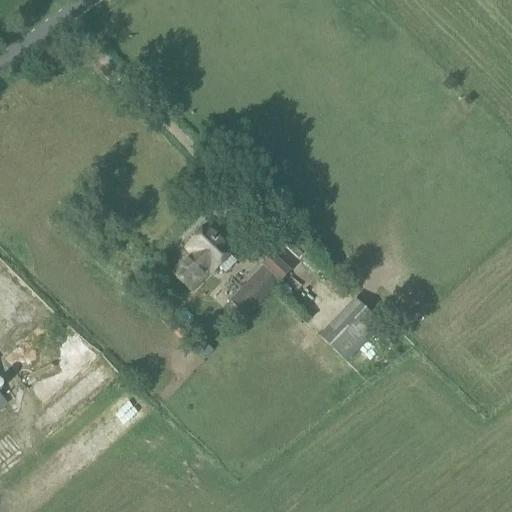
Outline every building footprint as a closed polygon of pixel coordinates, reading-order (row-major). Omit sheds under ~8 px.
[(230,255),(235,250),(209,225),(186,250),(190,254),(172,274),(192,293),(210,273),(212,275),(220,267),(225,272),(236,261),(230,255)] [(307,252),(293,240),(284,249),(298,261),(307,252)] [(290,273),(272,256),(262,267),(263,267),(229,302),(247,319),(279,284),(290,273)] [(353,302),(318,339),(345,365),(380,328),(353,302)] [(36,409),(74,386),(65,371),(27,393),(36,409)] [(84,388),(73,392),(80,408),(90,404),(84,388)]
